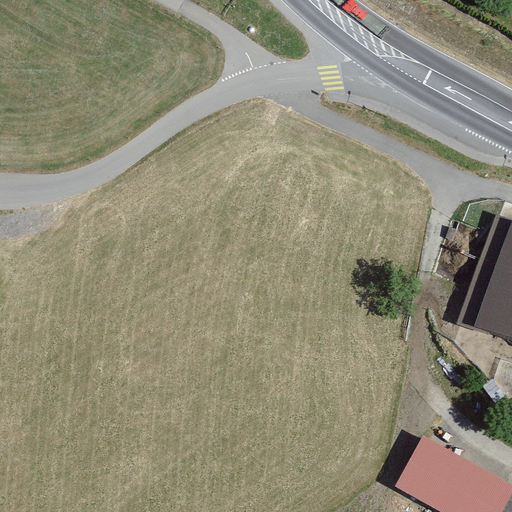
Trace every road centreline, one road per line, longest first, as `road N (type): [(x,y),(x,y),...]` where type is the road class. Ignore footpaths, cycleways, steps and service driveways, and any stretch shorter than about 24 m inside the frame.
road 1 (unclassified): [(423,76),(243,85),(80,181),(0,188)]
road 2 (secondary): [(423,76),(317,0)]
